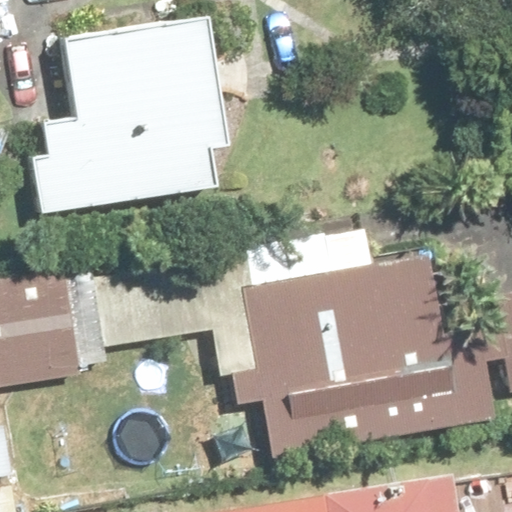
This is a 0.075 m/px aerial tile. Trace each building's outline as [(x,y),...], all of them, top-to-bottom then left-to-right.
[(46,214),(208,185),(202,151),(230,146),(208,17),(66,43),(80,123),(44,129),(49,156),(36,158),(46,214)] [(483,364),(509,359),(501,310),(475,314),(465,250),(372,265),(366,232),(96,277),(108,349),(214,331),(221,372),(233,370),(239,407),(265,403),(274,456),(493,420),(483,364)] [(0,281),(0,382),(76,374),(65,274),(0,281)] [(29,395),(33,430),(90,424),(86,388),(29,395)] [(0,511),(19,511),(9,429),(0,430),(0,511)] [(456,511),(451,475),(329,493),(330,501),(250,511),(456,511)]
